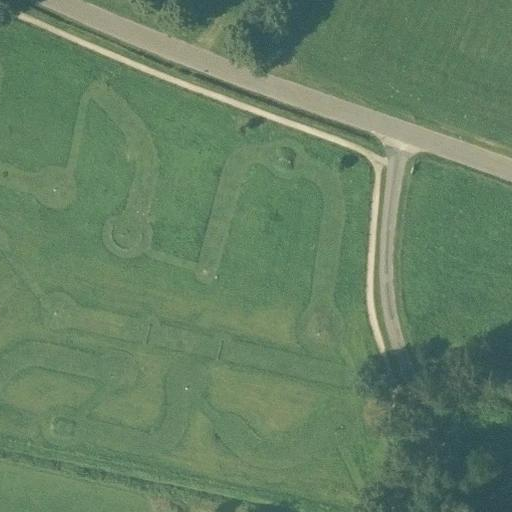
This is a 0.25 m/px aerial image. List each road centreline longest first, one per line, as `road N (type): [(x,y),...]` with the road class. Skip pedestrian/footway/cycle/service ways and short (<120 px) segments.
road 1 (unclassified): [(404,134),(386,286),(424,424),(422,476),(408,511)]
road 2 (unclassified): [(404,134),(53,0)]
